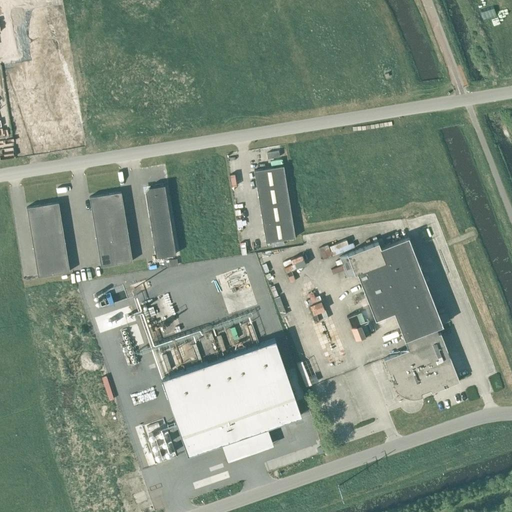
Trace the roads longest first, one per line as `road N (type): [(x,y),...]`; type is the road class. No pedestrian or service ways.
road 1 (unclassified): [(511,93),(0,177)]
road 2 (unclassified): [(208,511),(480,418),(511,414)]
